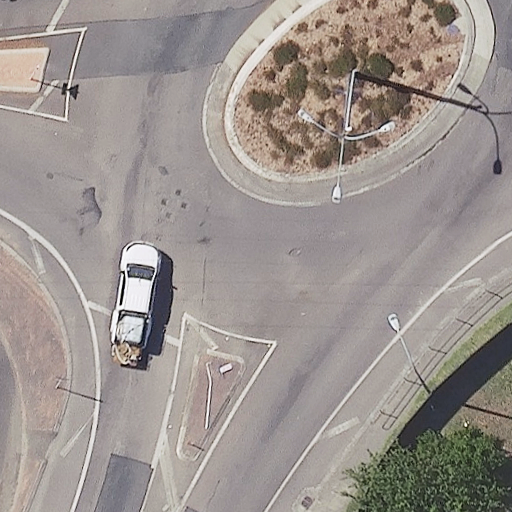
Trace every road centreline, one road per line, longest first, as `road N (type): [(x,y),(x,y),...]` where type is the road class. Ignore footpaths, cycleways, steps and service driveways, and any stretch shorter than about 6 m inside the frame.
road 1 (secondary): [(511,145),(412,230),(332,263),(260,272)]
road 2 (secondary): [(260,272),(186,245),(163,218),(146,183),(139,119),(150,64)]
road 3 (secondary): [(260,272),(157,511)]
road 4 (tertiary): [(0,65),(150,64)]
